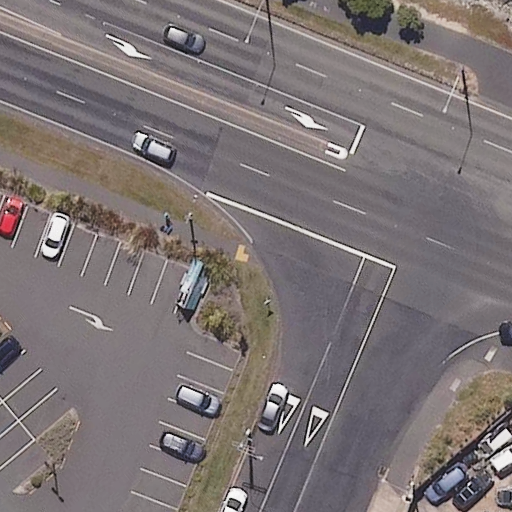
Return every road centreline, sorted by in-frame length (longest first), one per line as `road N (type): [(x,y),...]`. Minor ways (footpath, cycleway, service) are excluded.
road 1 (secondary): [(412,220),(0,63)]
road 2 (secondary): [(140,0),(483,136)]
road 3 (unclassified): [(412,220),(297,511)]
